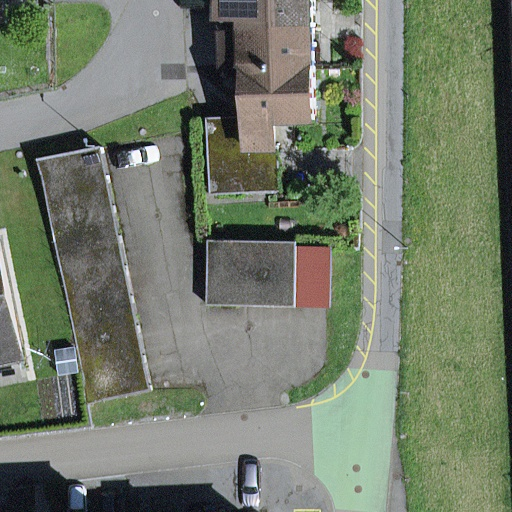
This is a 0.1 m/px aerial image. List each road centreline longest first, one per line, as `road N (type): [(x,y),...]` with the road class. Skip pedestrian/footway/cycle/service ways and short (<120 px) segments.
road 1 (residential): [(366,427),(381,357),(384,0)]
road 2 (residential): [(366,427),(0,465)]
road 3 (residential): [(165,0),(170,83),(66,121),(0,133)]
